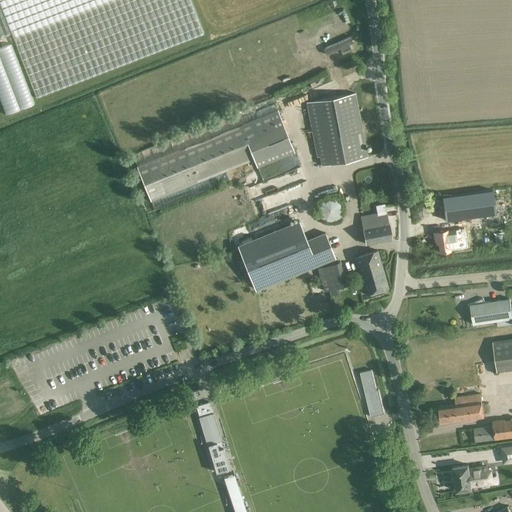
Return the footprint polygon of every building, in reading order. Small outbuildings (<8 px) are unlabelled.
[(191,0),(0,0),(0,37),(11,33),(36,97),(204,32),(191,0)] [(12,43),(0,47),(0,101),(5,115),(34,104),(12,43)] [(367,157),(354,93),(320,99),(305,102),(317,157),(319,156),(321,165),(332,163),(367,157)] [(150,200),(253,159),(257,167),(294,152),(277,109),(136,165),(150,200)] [(491,191),(441,196),(443,220),(494,215),(491,191)] [(328,222),(330,222),(332,222),(334,221),(336,220),(338,219),(339,217),(341,216),(342,214),(342,211),(342,209),(342,207),(342,205),(341,203),(339,201),(338,200),(336,199),(334,198),(332,197),(330,197),(328,197),(326,198),(324,199),(322,200),(320,201),(319,203),(318,205),(318,207),(317,209),(318,211),(318,214),(319,215),(320,217),(322,219),(324,220),(326,221),(328,222)] [(388,224),(386,212),(361,217),(366,244),(392,239),(389,224),(388,224)] [(237,244),(255,290),(335,258),(325,232),(306,239),(299,220),(237,244)] [(454,230),(447,231),(447,230),(433,233),(435,241),(437,240),(439,252),(459,249),(457,237),(456,237),(454,230)] [(377,250),(355,257),(366,294),(388,288),(377,250)] [(340,261),(317,268),(324,292),(347,285),(340,261)] [(486,302),(484,298),(468,305),(472,315),(474,324),(497,321),(498,326),(511,324),(511,310),(510,299),(486,302)] [(511,337),(494,339),(497,370),(511,368),(511,337)] [(371,369),(360,372),(365,393),(368,393),(372,409),(369,410),(371,417),(384,413),(379,389),(376,390),(371,369)] [(456,404),(439,406),(441,423),(484,417),(483,413),(490,412),(489,404),(482,405),(481,394),(455,397),(456,404)] [(199,417),(198,417),(207,445),(208,445),(216,472),(229,468),(221,441),(222,440),(213,412),(213,413),(209,402),(196,406),(199,417)] [(493,426),(495,439),(511,436),(511,417),(492,420),(493,426)] [(469,469),(468,465),(453,467),(457,491),(472,489),(471,486),(497,483),(496,476),(487,477),(486,466),(469,469)] [(248,511),(235,472),(224,476),(235,511),(248,511)]
